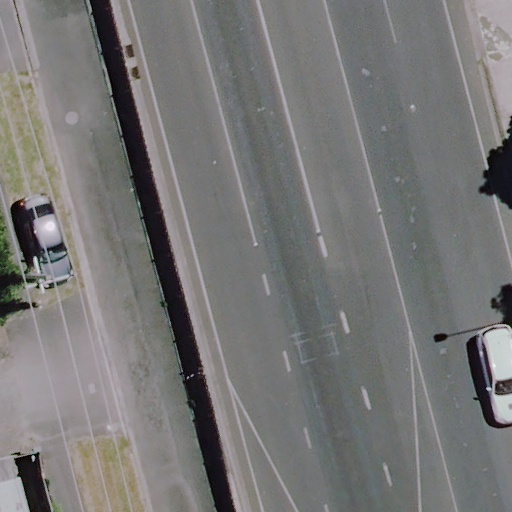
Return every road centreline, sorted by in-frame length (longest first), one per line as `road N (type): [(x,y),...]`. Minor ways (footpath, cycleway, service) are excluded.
road 1 (primary): [(465,511),(329,0)]
road 2 (residential): [(177,511),(52,0)]
